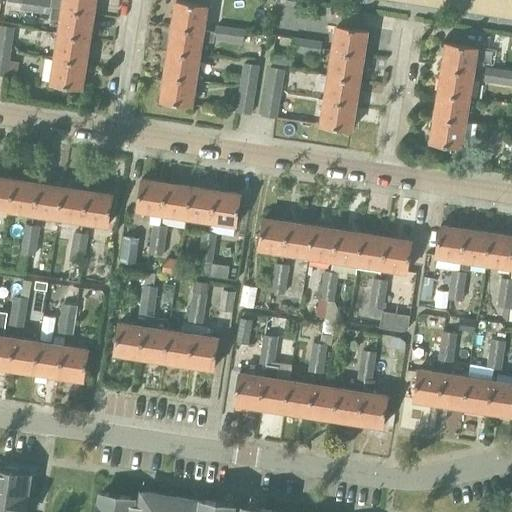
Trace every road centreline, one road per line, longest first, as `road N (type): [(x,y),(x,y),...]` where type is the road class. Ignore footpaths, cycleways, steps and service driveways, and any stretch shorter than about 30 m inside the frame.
road 1 (residential): [(511,461),(394,479),(0,419)]
road 2 (residential): [(386,177),(119,134)]
road 3 (residential): [(386,177),(410,0)]
road 4 (residential): [(119,134),(138,0)]
road 5 (residential): [(511,196),(386,177)]
road 6 (residential): [(119,134),(0,114)]
